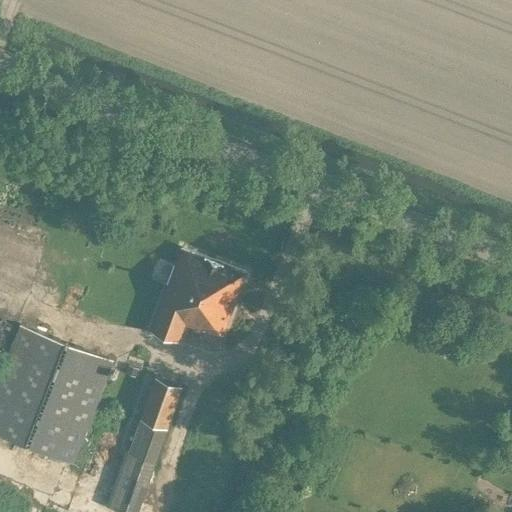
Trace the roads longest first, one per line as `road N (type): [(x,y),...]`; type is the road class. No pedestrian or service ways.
road 1 (tertiary): [(511,256),(0,62)]
road 2 (track): [(197,370),(152,511)]
